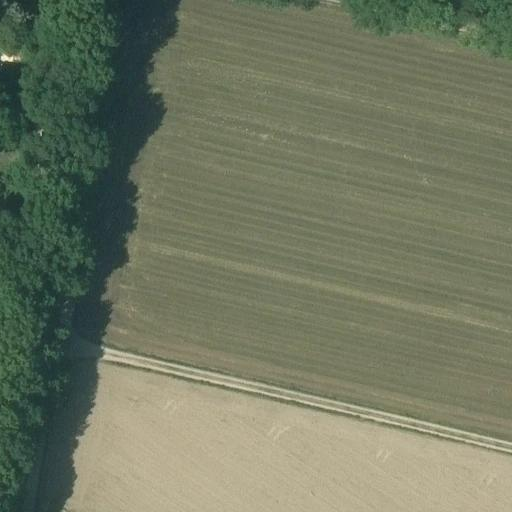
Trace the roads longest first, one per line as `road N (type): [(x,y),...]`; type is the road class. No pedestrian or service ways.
road 1 (track): [(129,0),(107,67),(21,511)]
road 2 (track): [(511,448),(55,341)]
road 3 (track): [(511,40),(330,0)]
